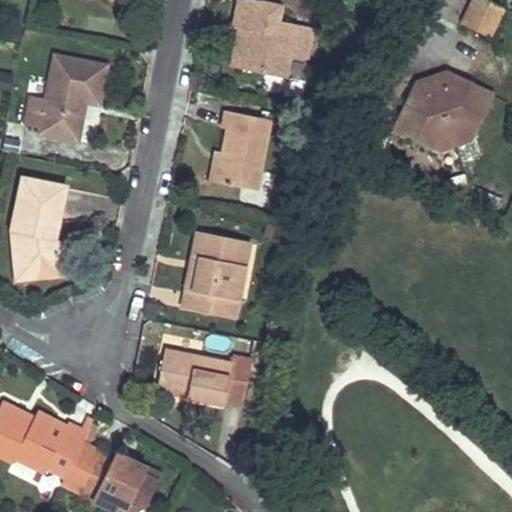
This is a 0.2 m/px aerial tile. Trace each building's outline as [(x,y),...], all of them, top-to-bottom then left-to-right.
[(269,0),(235,0),(229,25),(235,26),(244,28),(236,66),(261,71),(264,58),(273,53),(288,56),(303,59),(309,27),(275,20),(279,2),(269,0)] [(485,0),(473,0),(463,21),(490,35),(503,8),(485,0)] [(244,28),(235,26),(227,64),(236,66),(244,28)] [(30,92),(23,123),(39,126),(38,131),(76,140),(83,108),(78,107),(80,98),(85,99),(98,102),(106,64),(54,52),(45,95),(30,92)] [(284,76),(288,56),(273,53),(264,58),(261,71),(284,76)] [(446,71),(416,81),(394,127),(440,149),(470,139),(493,93),(446,71)] [(0,87),(0,110),(9,110),(9,88),(0,87)] [(219,157),(214,180),(256,188),(270,118),(223,109),(220,126),(225,127),(219,157)] [(214,180),(219,157),(211,155),(206,179),(214,180)] [(10,229),(14,269),(35,266),(43,276),(64,274),(62,255),(51,247),(51,238),(54,239),(67,185),(22,174),(14,212),(18,214),(15,230),(10,229)] [(18,214),(14,212),(10,229),(15,230),(18,214)] [(239,241),(195,232),(190,255),(197,257),(191,289),(184,288),(180,305),(231,316),(242,264),(235,262),(239,241)] [(54,239),(51,238),(51,247),(62,255),(61,241),(54,239)] [(235,262),(242,264),(247,242),(239,241),(235,262)] [(197,257),(190,255),(184,288),(191,289),(197,257)] [(35,266),(14,269),(15,279),(43,276),(35,266)] [(240,400),(249,357),(232,354),(230,361),(163,347),(155,381),(186,387),(185,394),(222,402),(223,397),(240,400)] [(155,381),(154,388),(185,394),(186,387),(155,381)] [(0,409),(29,423),(32,416),(0,401),(0,400),(0,409)] [(0,409),(0,456),(11,462),(14,456),(44,470),(66,424),(36,409),(32,416),(29,423),(0,409)] [(100,449),(80,490),(117,509),(120,501),(140,511),(141,511),(158,480),(128,464),(131,457),(117,449),(113,456),(100,449)] [(37,485),(44,470),(14,456),(11,462),(6,470),(37,485)] [(161,473),(131,457),(128,464),(158,480),(161,473)] [(140,511),(120,501),(117,509),(114,511),(140,511)]
